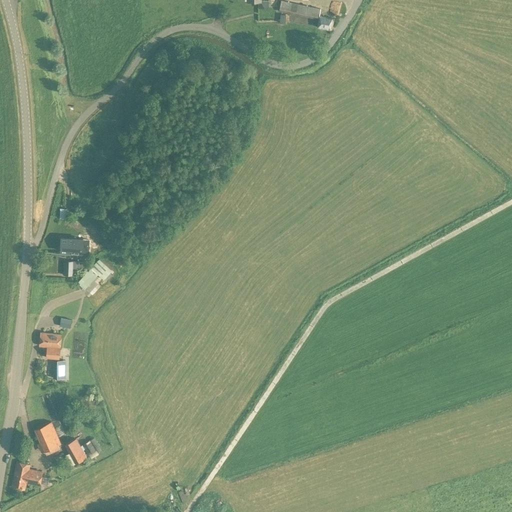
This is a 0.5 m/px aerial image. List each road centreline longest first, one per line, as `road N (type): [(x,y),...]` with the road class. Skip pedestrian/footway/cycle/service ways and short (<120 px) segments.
road 1 (unclassified): [(26,259),(73,132),(157,39),(204,28),(274,65),(303,65),(328,48),(359,0)]
road 2 (tertiary): [(26,259),(24,94),(5,0)]
road 3 (tertiary): [(0,477),(26,259)]
